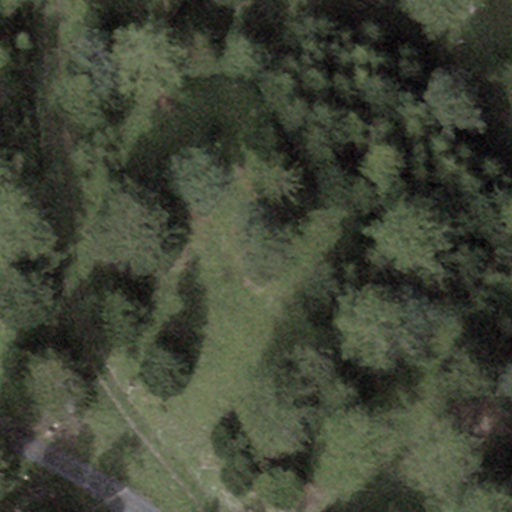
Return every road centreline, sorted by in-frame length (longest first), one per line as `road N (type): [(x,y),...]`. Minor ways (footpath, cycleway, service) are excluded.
road 1 (track): [(207,511),(187,471),(84,331),(50,181),(39,0)]
road 2 (track): [(0,435),(123,511)]
